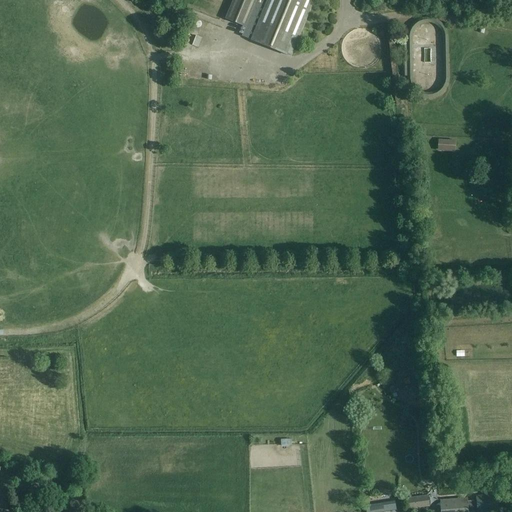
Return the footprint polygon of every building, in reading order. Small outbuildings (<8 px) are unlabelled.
[(233,0),(226,19),(246,27),(242,36),(252,40),(251,40),(291,57),(314,0),(233,0)] [(201,33),(198,43),(206,45),(208,34),(201,33)] [(433,43),(433,51),(448,51),(447,43),(433,43)] [(238,71),(222,70),(222,78),(237,79),(238,71)] [(408,499),(410,510),(429,507),(427,496),(408,499)] [(477,501),(477,511),(491,511),(490,496),(477,498),(477,501)] [(443,509),(441,509),(441,510),(441,511),(477,511),(477,501),(468,501),(467,500),(443,502),(443,509)] [(387,511),(396,511),(395,502),(380,504),(380,505),(372,506),(372,511),(387,511)]
